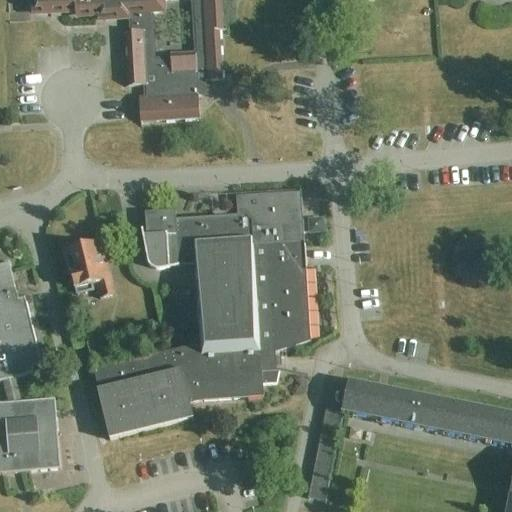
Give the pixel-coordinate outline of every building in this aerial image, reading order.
[(33,0),(34,14),(73,12),(74,16),(129,14),(130,33),(127,34),(129,88),(144,88),(144,100),(139,100),(141,123),(200,121),(199,95),(204,94),(208,90),(208,84),(221,83),(219,33),(222,33),(220,0),(33,0)] [(162,270),(195,267),(202,346),(93,373),(109,441),(109,442),(193,422),(190,407),(203,404),(263,401),(262,387),(276,386),(278,375),(308,381),(308,379),(278,373),(277,368),(282,367),(281,358),(276,358),(276,355),(312,344),(302,194),(238,200),(240,217),(177,222),(176,213),(146,216),(148,238),(146,238),(150,263),(151,265),(152,267),(153,269),(155,270),(157,271),(160,271),(162,270)] [(316,244),(320,341),(333,340),(330,244),(316,244)] [(101,260),(97,245),(66,253),(75,291),(97,286),(101,301),(116,297),(107,259),(101,260)] [(20,301),(11,263),(0,265),(0,383),(4,383),(10,406),(0,406),(0,476),(62,472),(56,402),(23,405),(17,379),(45,373),(27,299),(20,301)] [(511,511),(511,417),(348,384),(348,386),(333,383),(309,499),(324,502),(342,414),(511,447),(511,478),(508,499),(509,500),(506,511),(511,511)]
